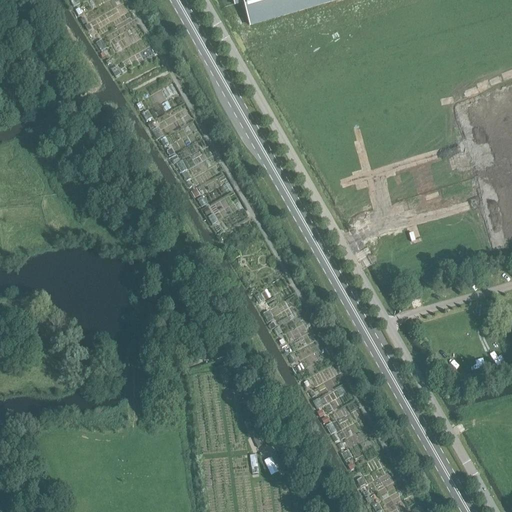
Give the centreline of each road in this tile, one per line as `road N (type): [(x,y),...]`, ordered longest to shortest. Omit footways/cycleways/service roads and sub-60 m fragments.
road 1 (unclassified): [(319,511),(204,280),(134,162),(65,121),(38,66),(7,29),(0,0)]
road 2 (unknown): [(35,0),(30,12),(55,31),(53,69),(72,115),(139,159),(222,286),(327,511)]
road 3 (secondary): [(469,511),(178,0)]
road 4 (unclassified): [(494,511),(203,0)]
